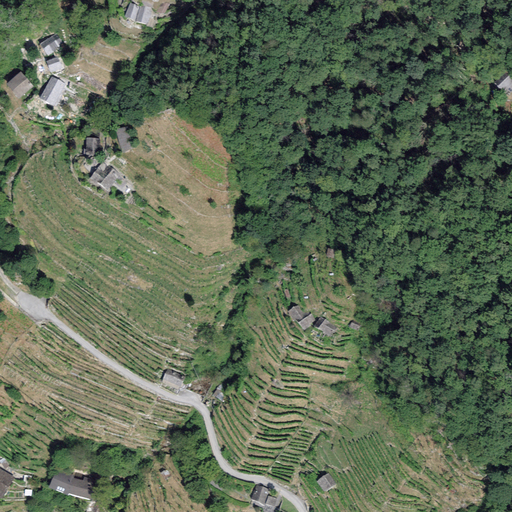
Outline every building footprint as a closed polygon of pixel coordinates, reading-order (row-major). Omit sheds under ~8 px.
[(139,7),(129,3),(123,17),(135,22),(147,24),(152,9),(139,7)] [(20,72),(6,84),(20,99),(33,86),(20,72)] [(511,91),(511,79),(508,75),(497,86),(507,97),(511,91)] [(66,85),(51,77),(40,98),(54,106),(66,85)] [(128,126),(115,129),(123,154),(135,147),(128,126)] [(101,138),(86,138),(86,155),(101,155),(101,138)] [(102,162),(89,180),(98,187),(100,184),(108,191),(114,183),(122,190),(128,182),(102,162)] [(335,252),(328,250),(326,257),(333,259),(335,252)] [(306,317),(297,305),(288,312),(303,331),(316,321),(311,314),(306,317)] [(336,326),(320,317),(314,327),(330,337),(336,326)] [(359,326),(352,322),(349,328),(356,331),(359,326)] [(167,370),(161,384),(178,390),(184,376),(167,370)] [(0,498),(2,499),(14,477),(0,469),(0,464),(1,463),(0,462),(0,498)] [(68,496),(68,494),(89,500),(95,480),(84,477),(83,480),(73,478),(74,475),(56,469),(48,488),(68,496)] [(336,483),(328,473),(317,482),(325,492),(336,483)] [(270,490),(257,485),(251,501),(264,505),(270,490)] [(277,499),(268,496),(266,504),(274,507),(277,499)]
